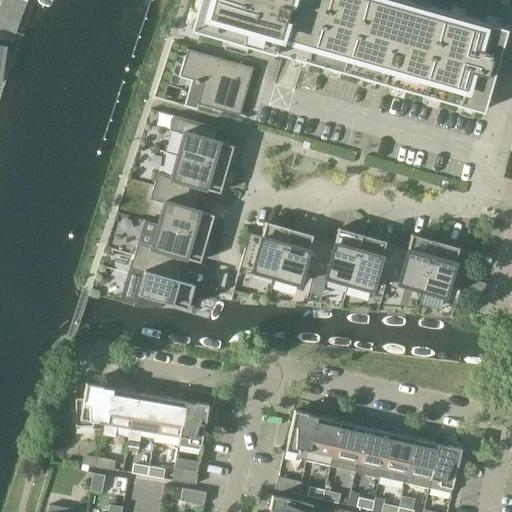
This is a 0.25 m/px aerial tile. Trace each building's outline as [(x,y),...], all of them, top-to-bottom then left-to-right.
[(26,0),(0,0),(0,27),(14,32),(26,0)] [(408,0),(195,0),(188,27),(219,36),(282,53),(293,56),(303,59),(482,110),(505,27),(408,0)] [(179,75),(195,80),(194,82),(198,83),(198,81),(202,82),(196,103),(238,115),(252,67),(187,49),(184,58),(179,75)] [(226,169),(233,145),(232,145),(218,141),(221,129),(173,115),(173,116),(169,129),(183,133),(177,154),(225,168),(226,169)] [(218,192),(219,192),(226,169),(225,168),(177,154),(171,174),(170,176),(157,172),(153,185),(201,199),(205,188),(218,192)] [(212,214),(198,210),(201,199),(153,185),(149,198),(163,202),(157,224),(205,237),(206,238),(213,214),(212,214)] [(265,222),(261,235),(249,232),(239,267),(274,277),(288,229),(265,222)] [(137,241),(133,255),(182,268),(185,257),(198,261),(199,261),(206,238),(205,237),(157,224),(151,245),(137,241)] [(313,273),(348,283),(361,235),(338,228),(334,242),(323,239),(313,273)] [(313,273),(323,239),(288,229),(274,277),(298,284),(302,270),(313,273)] [(411,234),(407,248),(395,245),(386,280),(421,289),(434,241),(411,234)] [(386,280),(395,245),(361,235),(348,283),(371,290),(375,277),(386,280)] [(448,283),(459,286),(460,286),(470,251),(434,241),(421,289),(444,296),(448,283)] [(133,255),(130,268),(143,272),(134,303),(133,303),(133,305),(161,307),(161,306),(159,305),(161,301),(186,308),(187,304),(186,304),(191,287),(192,287),(193,283),(179,279),(182,268),(133,255)] [(93,420),(105,422),(111,388),(102,386),(102,385),(85,382),(83,398),(74,398),(75,426),(92,426),(93,420)] [(116,424),(130,427),(136,392),(111,388),(105,422),(103,434),(114,436),(116,424)] [(141,429),(154,431),(161,396),(136,392),(130,427),(128,439),(139,440),(141,429)] [(178,445),(179,435),(185,401),(161,396),(154,431),(153,441),(178,445)] [(194,402),(185,401),(179,435),(188,437),(187,442),(201,444),(208,403),(194,401),(194,402)] [(307,412),(294,409),(285,450),(297,453),(295,458),(305,460),(315,416),(307,414),(307,412)] [(315,416),(305,460),(330,465),(340,421),(315,416)] [(364,427),(340,421),(330,465),(354,471),(357,461),(364,427)] [(364,427),(357,461),(354,471),(379,476),(389,432),(364,427)] [(404,482),(406,472),(414,438),(389,432),(379,476),(404,482)] [(406,472),(430,478),(438,443),(414,438),(406,472)] [(447,445),(438,443),(430,478),(439,480),(438,485),(451,488),(460,447),(447,444),(447,445)] [(97,467),(99,457),(85,455),(83,457),(81,464),(97,467)] [(112,459),(99,457),(97,467),(113,469),(114,462),(112,459)] [(147,475),(148,466),(135,463),(132,465),(131,472),(147,475)] [(162,468),(148,466),(147,475),(163,478),(164,471),(162,468)] [(195,483),(197,471),(174,467),(172,480),(195,483)] [(274,488),(297,494),(300,481),(277,476),(274,488)] [(180,500),(203,504),(206,491),(182,487),(180,500)] [(322,499),(324,490),(311,487),(308,489),(306,496),(322,499)] [(337,493),(324,490),(322,499),(338,503),(339,496),(337,493)] [(270,508),(268,511),(309,511),(312,504),(271,495),(269,508),(270,508)] [(356,506),(371,510),(374,500),(361,497),(357,499),(356,506)]
